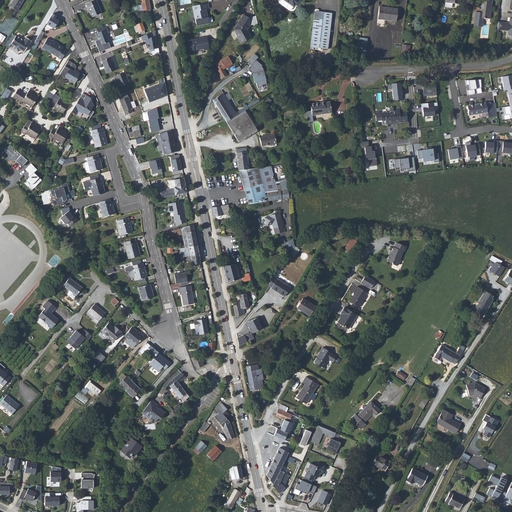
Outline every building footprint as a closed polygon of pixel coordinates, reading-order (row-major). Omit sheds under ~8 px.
[(22,0),(12,0),(9,6),(17,10),(22,0)] [(139,0),(143,15),(152,13),(148,0),(139,0)] [(283,0),(285,1),(282,4),(283,6),(290,11),(292,11),(294,8),(300,0),(283,0)] [(483,19),(493,20),(495,1),(484,0),(483,13),(476,12),(475,26),(482,27),(483,19)] [(95,1),(85,5),(91,20),(101,16),(95,1)] [(209,9),(208,3),(193,7),(197,27),(210,24),(208,17),(207,17),(205,10),(209,9)] [(403,8),(385,6),(383,19),(402,21),(403,8)] [(333,13),(315,10),(310,48),(328,51),(333,13)] [(56,15),(51,12),(45,23),(53,28),(58,20),(54,18),(56,15)] [(240,45),(250,40),(246,33),(250,28),(248,20),(244,17),(233,32),(240,45)] [(145,34),(142,27),(137,29),(139,36),(145,34)] [(98,41),(93,43),(95,48),(97,53),(109,49),(107,43),(105,36),(107,36),(105,31),(103,32),(102,28),(95,30),(96,35),(94,36),(95,40),(97,39),(98,41)] [(159,49),(157,39),(156,39),(154,38),(154,37),(152,38),(151,34),(141,37),(143,42),(145,41),(146,45),(147,45),(148,48),(149,50),(150,53),(154,52),(154,50),(159,49)] [(208,37),(188,40),(190,54),(195,53),(195,50),(204,49),(205,51),(210,50),(208,37)] [(24,43),(17,38),(11,47),(24,54),(31,43),(26,40),(24,43)] [(54,42),(49,39),(43,50),(47,53),(48,52),(59,58),(60,57),(64,60),(68,52),(64,49),(58,45),(58,44),(54,41),(54,42)] [(373,58),(374,43),(365,42),(364,57),(373,58)] [(258,57),(253,54),(247,62),(250,64),(247,68),(252,72),(256,88),(268,85),(263,67),(255,60),(258,57)] [(228,56),(215,63),(223,78),(228,75),(224,69),(234,64),(228,56)] [(101,61),(105,74),(114,71),(112,63),(111,64),(109,59),(101,61)] [(77,66),(70,62),(62,76),(73,83),(73,82),(77,84),(80,79),(79,79),(81,75),(80,73),(77,71),(78,69),(77,66)] [(125,73),(114,76),(115,81),(117,80),(119,87),(128,84),(125,73)] [(511,75),(502,77),(505,91),(511,89),(511,75)] [(488,93),(485,78),(469,81),(470,90),(467,90),(467,96),(488,93)] [(167,95),(163,80),(143,89),(148,103),(167,95)] [(403,100),(401,83),(393,84),(395,101),(403,100)] [(436,85),(423,86),(424,94),(432,93),(432,95),(436,95),(436,85)] [(91,108),(94,104),(90,96),(83,92),(72,110),(77,113),(79,110),(83,112),(85,112),(91,115),(94,110),(91,108)] [(126,93),(117,96),(124,115),(131,112),(130,109),(135,107),(133,100),(130,102),(126,93)] [(11,98),(6,95),(1,103),(6,106),(11,98)] [(227,124),(236,118),(230,110),(233,108),(224,95),(213,103),(227,124)] [(33,111),(38,103),(33,100),(28,97),(26,101),(17,96),(13,103),(22,108),(23,106),(33,111)] [(68,106),(59,100),(55,108),(64,113),(68,106)] [(492,104),(491,101),(469,105),(470,115),(489,112),(490,117),(497,116),(495,103),(492,104)] [(310,104),(312,115),(331,112),(330,102),(324,103),(324,102),(310,104)] [(437,103),(422,104),(423,117),(439,115),(437,103)] [(157,109),(147,111),(151,130),(159,128),(157,119),(158,119),(157,109)] [(393,112),(379,113),(380,120),(384,119),(384,123),(406,122),(406,111),(399,112),(399,110),(392,111),(393,112)] [(258,131),(245,112),(236,118),(227,124),(240,143),(253,135),(258,131)] [(28,123),(20,136),(25,139),(26,136),(36,141),(41,132),(38,131),(33,128),(34,126),(28,123)] [(103,131),(102,127),(92,130),(93,135),(96,147),(108,144),(104,130),(103,131)] [(57,133),(53,131),(49,139),(52,141),(53,138),(63,144),(68,135),(65,133),(59,129),(57,133)] [(173,138),(171,131),(157,135),(159,142),(160,142),(161,146),(159,146),(162,155),(176,152),(174,146),(172,146),(170,139),(173,138)] [(260,137),(261,146),(271,144),(272,145),(276,144),(274,134),(260,137)] [(499,142),(486,141),(485,152),(498,153),(499,142)] [(480,142),(465,147),(467,158),(482,154),(480,142)] [(511,142),(504,142),(502,153),(511,153),(511,142)] [(22,166),(27,161),(9,144),(1,153),(9,161),(13,157),(22,166)] [(375,145),(367,146),(369,166),(378,166),(375,145)] [(457,148),(447,149),(449,160),(463,158),(462,145),(457,146),(457,148)] [(439,146),(418,149),(419,163),(440,160),(439,146)] [(237,153),(239,170),(248,169),(246,152),(237,153)] [(409,155),(393,159),(395,167),(400,170),(415,168),(414,157),(409,155)] [(99,160),(97,156),(87,158),(88,163),(84,164),(83,164),(85,174),(87,174),(90,173),(91,173),(103,170),(100,159),(99,160)] [(178,158),(171,159),(173,172),(181,169),(178,158)] [(162,173),(158,160),(149,162),(151,175),(162,173)] [(36,169),(30,164),(25,169),(28,172),(29,177),(24,183),(32,190),(41,180),(33,173),(36,169)] [(248,169),(239,170),(248,204),(266,200),(265,192),(259,167),(248,169)] [(265,192),(277,190),(271,167),(259,167),(265,192)] [(90,185),(89,185),(92,195),(105,192),(102,181),(101,182),(100,178),(89,181),(90,185)] [(184,178),(169,181),(171,187),(160,189),(162,197),(187,193),(184,178)] [(59,186),(51,189),(56,207),(63,205),(62,201),(66,200),(65,193),(69,191),(66,181),(58,183),(59,186)] [(151,186),(154,195),(159,193),(156,184),(151,186)] [(266,200),(291,198),(291,188),(277,190),(265,192),(266,200)] [(98,207),(101,219),(114,216),(111,204),(110,204),(109,200),(98,203),(99,207),(98,207)] [(181,200),(166,203),(167,208),(167,209),(167,211),(168,212),(171,211),(173,220),(175,220),(176,225),(185,221),(181,200)] [(68,206),(61,208),(63,216),(59,218),(64,224),(74,217),(69,211),(68,206)] [(229,215),(227,206),(212,209),(214,218),(229,215)] [(266,216),(260,218),(263,226),(268,224),(269,227),(271,227),(272,232),(280,229),(278,224),(279,223),(275,212),(266,215),(266,216)] [(128,218),(117,221),(121,235),(133,232),(130,221),(129,221),(128,218)] [(197,244),(193,223),(168,228),(169,235),(182,233),(184,246),(189,245),(197,244)] [(352,236),(345,249),(350,252),(357,239),(352,236)] [(136,242),(135,238),(126,241),(127,245),(126,245),(129,258),(141,255),(137,242),(136,242)] [(400,258),(403,251),(404,251),(406,246),(397,242),(394,247),(394,246),(390,255),(389,255),(387,259),(388,260),(392,262),(392,263),(396,265),(398,265),(400,259),(400,258)] [(200,257),(197,244),(189,245),(191,254),(189,255),(190,258),(193,258),(200,257)] [(299,248),(293,255),(297,258),(302,251),(299,248)] [(502,262),(492,256),(486,265),(496,272),(502,262)] [(135,269),(128,271),(127,273),(127,276),(130,277),(131,280),(133,282),(136,281),(137,285),(149,281),(146,270),(145,270),(144,267),(143,267),(142,263),(134,266),(135,269)] [(240,280),(236,264),(224,267),(228,283),(240,280)] [(186,272),(175,274),(176,283),(187,282),(186,272)] [(376,282),(367,276),(362,283),(372,289),(376,282)] [(277,278),(271,286),(274,288),(274,289),(287,297),(293,289),(277,278)] [(83,291),(71,281),(64,288),(77,299),(83,291)] [(154,299),(151,285),(139,288),(142,302),(154,299)] [(191,285),(178,287),(179,292),(181,291),(182,304),(193,303),(191,285)] [(370,294),(359,287),(356,291),(357,292),(351,302),(361,308),(370,294)] [(493,294),(485,289),(478,300),(479,300),(474,309),(483,314),(493,298),(491,297),(493,294)] [(240,296),(241,304),(234,306),(236,316),(244,315),(243,309),(253,308),(252,303),(251,301),(249,295),(240,296)] [(118,301),(114,297),(110,302),(114,306),(118,301)] [(56,307),(47,299),(42,305),(45,307),(38,315),(47,323),(47,325),(50,327),(51,327),(58,320),(58,318),(51,312),(56,307)] [(316,308),(303,300),(298,308),(311,316),(316,308)] [(88,312),(99,321),(106,314),(95,304),(88,312)] [(359,316),(346,308),(345,309),(343,313),(345,314),(340,323),(351,329),(359,316)] [(198,319),(194,320),(194,328),(198,327),(199,333),(207,332),(206,318),(202,318),(202,320),(198,321),(198,319)] [(248,323),(250,328),(237,335),(239,347),(253,339),(252,335),(264,329),(257,318),(248,323)] [(101,331),(113,341),(121,331),(116,326),(115,328),(108,322),(101,331)] [(143,336),(132,326),(124,336),(127,339),(125,342),(132,348),(135,345),(143,336)] [(92,336),(84,329),(81,333),(75,330),(66,341),(77,351),(85,340),(88,342),(92,336)] [(439,358),(441,355),(449,361),(450,360),(453,362),(462,349),(458,347),(455,352),(441,343),(435,351),(436,352),(434,355),(439,358)] [(339,357),(324,348),(320,355),(320,356),(316,363),(326,368),(330,360),(335,363),(339,357)] [(170,362),(159,353),(149,364),(151,366),(148,369),(156,375),(163,367),(165,369),(170,362)] [(192,359),(196,369),(204,366),(201,356),(192,359)] [(5,367),(0,362),(0,383),(4,387),(11,377),(3,370),(5,367)] [(246,366),(248,381),(256,380),(254,369),(257,369),(256,364),(246,366)] [(254,369),(256,380),(261,379),(262,378),(260,368),(257,369),(254,369)] [(173,392),(180,386),(184,382),(188,379),(185,377),(182,375),(181,373),(178,375),(175,378),(170,381),(172,384),(169,386),(173,392)] [(126,377),(119,384),(133,396),(140,388),(126,377)] [(301,394),(299,393),(296,398),(306,404),(317,385),(305,377),(302,383),(304,384),(306,386),(301,394)] [(256,380),(248,381),(250,390),(258,388),(256,380)] [(474,382),(465,385),(468,396),(472,394),(479,398),(484,388),(474,382)] [(98,396),(102,391),(95,385),(91,390),(96,394),(98,396)] [(182,401),(188,396),(180,386),(173,392),(178,399),(179,398),(182,401)] [(424,396),(419,405),(424,407),(429,399),(424,396)] [(6,398),(0,405),(0,407),(11,416),(18,409),(10,402),(11,402),(6,398)] [(374,413),(376,415),(381,410),(372,401),(358,416),(365,422),(374,413)] [(148,422),(149,424),(150,425),(153,425),(154,425),(158,420),(159,422),(164,415),(156,409),(157,407),(150,403),(140,416),(148,422)] [(234,437),(234,432),(230,424),(226,419),(228,416),(225,412),(226,410),(219,403),(214,409),(214,410),(212,412),(213,415),(211,415),(210,418),(213,421),(215,419),(223,427),(222,428),(228,439),(234,437)] [(288,421),(295,410),(280,404),(274,415),(283,419),(288,421)] [(444,409),(437,422),(457,432),(462,423),(452,417),(454,414),(444,409)] [(485,413),(481,419),(485,421),(482,427),(485,428),(482,433),(488,436),(497,420),(485,413)] [(204,432),(209,423),(205,421),(200,429),(204,432)] [(297,436),(302,426),(288,421),(285,431),(297,436)] [(337,432),(320,424),(316,432),(314,438),(313,440),(320,443),(324,432),(335,436),(337,432)] [(47,433),(57,440),(61,434),(51,427),(47,433)] [(310,437),(313,431),(307,429),(301,443),(307,445),(310,437)] [(293,446),(297,436),(285,431),(281,441),(293,446)] [(339,443),(326,437),(322,447),(335,453),(339,443)] [(201,440),(195,448),(200,452),(207,445),(201,440)] [(140,449),(130,441),(120,453),(128,459),(132,455),(134,456),(140,449)] [(284,459),(289,449),(275,443),(271,450),(277,453),(276,455),(284,459)] [(223,451),(216,446),(207,455),(214,461),(223,451)] [(277,473),(279,470),(284,459),(276,455),(269,469),(277,473)] [(391,460),(378,455),(373,465),(386,471),(391,460)] [(18,458),(11,456),(8,468),(16,470),(18,458)] [(481,458),(477,467),(483,470),(488,461),(481,458)] [(37,463),(27,461),(24,472),(34,474),(37,463)] [(321,468),(310,463),(304,477),(316,482),(321,468)] [(240,465),(233,467),(236,479),(243,478),(240,465)] [(52,472),(50,472),(51,482),(63,482),(62,473),(61,473),(60,468),(52,466),(52,472)] [(424,485),(429,475),(413,467),(408,478),(409,478),(408,481),(414,484),(415,481),(424,485)] [(266,476),(272,484),(277,473),(269,469),(266,476)] [(272,484),(271,486),(280,494),(284,488),(283,487),(288,476),(279,470),(277,473),(272,484)] [(91,473),(81,473),(81,478),(83,478),(83,480),(81,480),(81,488),(93,488),(94,478),(95,474),(91,473)] [(499,500),(508,480),(501,476),(500,479),(491,475),(489,481),(498,485),(496,492),(490,489),(487,495),(499,500)] [(5,482),(0,481),(0,493),(9,494),(9,486),(5,486),(5,482)] [(310,484),(301,481),(300,485),(297,484),(293,494),(303,497),(305,494),(306,494),(310,484)] [(467,493),(452,486),(447,495),(463,502),(467,493)] [(323,503),(327,492),(323,490),(318,501),(323,503)] [(22,492),(21,494),(25,496),(23,500),(31,504),(35,495),(27,491),(26,494),(22,492)] [(240,497),(241,495),(235,491),(230,499),(235,502),(239,496),(240,497)] [(55,493),(45,493),(44,505),(59,505),(59,496),(55,496),(55,493)] [(91,496),(81,496),(81,503),(80,503),(77,503),(76,511),(83,511),(83,509),(91,509),(91,508),(91,496)] [(235,502),(230,499),(225,507),(230,510),(235,502)]
